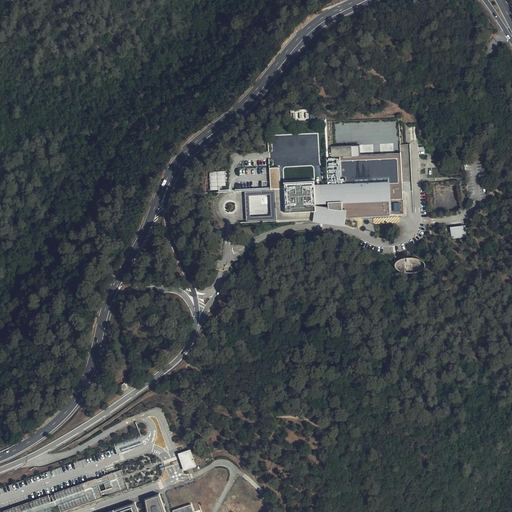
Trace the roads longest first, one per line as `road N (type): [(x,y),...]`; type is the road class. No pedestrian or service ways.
road 1 (track): [(273,0),(234,61),(135,127),(112,156),(65,253),(0,349)]
road 2 (track): [(511,268),(453,315),(403,321),(360,291),(255,289),(204,385)]
road 3 (tertiary): [(0,469),(175,362),(191,339),(196,310)]
road 4 (tertiary): [(173,173),(306,33),(362,0)]
road 5 (track): [(311,511),(332,453),(327,437),(309,419),(250,410),(204,385)]
road 6 (tertiary): [(110,295),(76,399),(42,433),(0,456)]
road 7 (tertiary): [(173,173),(110,295)]
road 8 (tertiary): [(194,293),(166,221),(173,173)]
